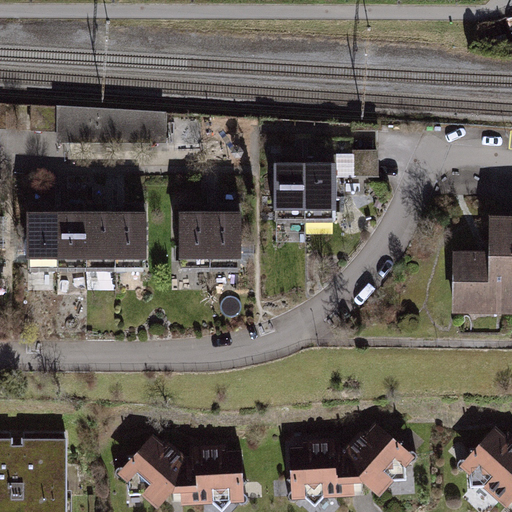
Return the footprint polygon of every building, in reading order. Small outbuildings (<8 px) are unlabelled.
[(9,109),(0,108),(0,134),(7,135),(9,109)] [(58,113),(34,111),(33,135),(57,137),(58,113)] [(65,145),(168,151),(170,119),(67,113),(65,145)] [(383,156),(358,156),(358,181),(383,181),(383,156)] [(343,173),(278,171),(277,230),(342,231),(343,173)] [(154,220),(33,218),(32,275),(153,277),(154,220)] [(490,254),(455,254),(455,312),(511,312),(511,221),(490,221),(490,254)] [(247,223),(185,223),(185,279),(247,280),(247,223)] [(342,435),(287,443),(291,502),(368,492),(384,506),(416,465),(375,424),(346,453),(342,435)] [(67,511),(67,430),(0,429),(0,511),(67,511)] [(511,511),(511,441),(501,431),(459,478),(495,511),(511,511)] [(151,435),(119,473),(156,511),(169,511),(171,510),(247,504),(243,453),(223,439),(190,444),(189,471),(151,435)]
